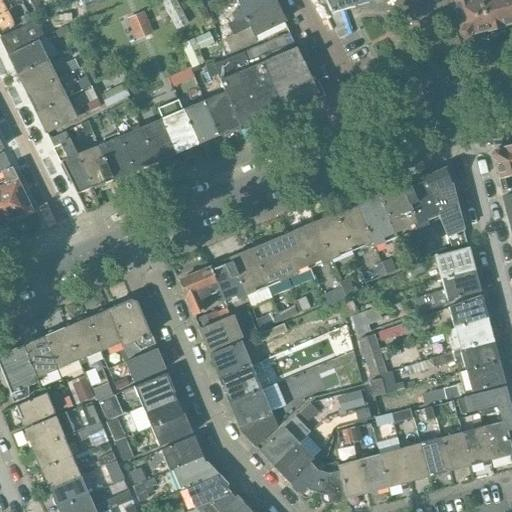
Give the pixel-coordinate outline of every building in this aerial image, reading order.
[(0,0),(0,34),(15,27),(2,3),(0,0)] [(28,0),(30,2),(22,6),(27,16),(43,8),(40,1),(39,0),(28,0)] [(273,2),(272,0),(234,0),(240,10),(230,14),(229,12),(213,19),(218,29),(226,25),(227,25),(273,2)] [(325,0),(331,10),(335,13),(352,8),(349,0),(325,0)] [(349,0),(352,8),(375,2),(374,0),(349,0)] [(451,0),(453,5),(451,8),(453,15),(457,17),(459,30),(458,32),(459,37),(463,40),(468,38),(469,36),(486,32),(477,0),(451,0)] [(511,0),(477,0),(486,32),(486,33),(488,32),(492,35),(499,33),(500,29),(503,28),(503,27),(511,24),(511,0)] [(283,21),(273,2),(227,25),(232,36),(249,27),(253,36),(283,21)] [(39,41),(45,38),(37,20),(32,22),(30,16),(17,22),(20,29),(1,38),(9,56),(39,41)] [(220,81),(225,94),(238,127),(267,115),(267,117),(268,116),(268,115),(291,105),(291,107),(292,106),(291,105),(314,96),(314,97),(316,97),(315,95),(318,94),(305,67),(306,66),(304,62),(303,63),(296,48),(285,53),(283,48),(293,43),(288,32),(214,65),(218,75),(220,81)] [(9,56),(19,75),(48,61),(39,41),(9,56)] [(196,45),(183,50),(191,68),(204,63),(196,45)] [(58,79),(48,61),(19,75),(28,94),(58,79)] [(209,79),(218,75),(214,65),(213,63),(204,67),(209,79)] [(181,72),(167,79),(171,86),(184,79),(181,72)] [(77,81),(81,92),(92,88),(87,77),(77,81)] [(67,98),(58,79),(28,94),(38,113),(67,98)] [(225,94),(204,103),(218,136),(238,127),(225,94)] [(67,98),(38,113),(47,133),(77,118),(80,116),(76,108),(73,109),(67,98)] [(97,99),(82,107),(85,114),(101,107),(97,99)] [(178,101),(157,109),(161,120),(175,154),(197,145),(183,112),(178,101)] [(129,102),(107,112),(110,118),(132,107),(129,102)] [(204,103),(183,112),(197,145),(218,136),(204,103)] [(102,134),(95,119),(89,121),(95,137),(102,134)] [(161,120),(142,128),(156,162),(175,154),(161,120)] [(81,125),(87,140),(95,137),(89,121),(81,125)] [(142,128),(121,137),(134,170),(156,162),(142,128)] [(121,137),(100,146),(113,179),(134,170),(121,137)] [(77,155),(69,139),(61,143),(62,146),(56,149),(78,194),(93,188),(77,155)] [(100,146),(77,155),(93,188),(113,179),(100,146)] [(494,161),(498,179),(503,178),(511,175),(511,147),(501,150),(502,151),(498,152),(496,150),(492,152),(490,156),(491,160),(494,161)] [(22,190),(11,168),(4,153),(0,154),(0,171),(2,170),(6,180),(0,183),(0,197),(10,223),(11,222),(14,224),(19,222),(21,218),(33,213),(24,195),(26,194),(24,189),(22,190)] [(438,216),(447,238),(451,248),(467,245),(463,230),(450,184),(444,170),(423,179),(438,216)] [(504,178),(498,179),(502,192),(507,190),(504,178)] [(423,179),(401,188),(418,229),(428,225),(426,221),(438,216),(423,179)] [(396,239),(418,229),(401,188),(379,197),(396,239)] [(510,224),(511,223),(511,195),(503,198),(510,224)] [(0,230),(5,228),(7,224),(10,223),(0,197),(0,230)] [(379,197),(357,207),(374,248),(396,239),(379,197)] [(357,207),(336,215),(351,252),(360,248),(362,253),(374,248),(357,207)] [(330,261),(351,252),(336,215),(315,224),(330,261)] [(309,270),(330,261),(315,224),(293,233),(309,270)] [(288,279),(309,270),(293,233),(272,242),(288,279)] [(436,252),(432,241),(424,244),(428,255),(436,252)] [(267,288),(288,279),(272,242),(251,251),(267,288)] [(415,247),(420,258),(428,255),(424,244),(415,247)] [(468,248),(453,252),(435,257),(441,280),(474,271),(468,248)] [(245,297),(267,288),(251,251),(230,260),(245,297)] [(395,272),(390,259),(380,264),(385,276),(395,272)] [(209,268),(219,292),(225,305),(245,297),(230,260),(209,268)] [(373,267),(378,279),(385,276),(380,264),(373,267)] [(420,264),(396,275),(401,284),(424,273),(420,264)] [(178,281),(193,316),(203,311),(198,300),(219,292),(209,268),(178,281)] [(444,291),(414,301),(419,313),(447,304),(446,302),(479,293),(474,271),(441,280),(444,291)] [(338,283),(340,287),(345,298),(355,294),(349,279),(338,283)] [(340,287),(319,296),(324,307),(345,298),(340,287)] [(206,300),(211,311),(222,307),(217,295),(206,300)] [(448,309),(454,330),(486,320),(480,296),(448,309)] [(297,301),(301,312),(309,309),(304,298),(297,301)] [(132,301),(110,310),(123,343),(123,344),(124,347),(129,361),(137,358),(131,344),(132,344),(139,350),(154,344),(138,304),(132,301)] [(342,301),(256,336),(260,344),(346,308),(342,301)] [(345,305),(349,316),(358,312),(354,302),(345,305)] [(277,314),(273,304),(266,307),(270,314),(255,320),(259,330),(281,321),(278,314),(277,314)] [(296,314),(293,307),(278,314),(281,321),(296,314)] [(218,320),(229,316),(226,309),(215,313),(218,320)] [(110,310),(88,319),(101,353),(123,344),(123,343),(110,310)] [(205,317),(209,325),(218,320),(215,313),(205,317)] [(350,318),(356,334),(367,330),(361,314),(350,318)] [(194,319),(208,350),(238,338),(229,316),(218,320),(209,325),(205,317),(204,315),(194,319)] [(80,362),(101,353),(88,319),(66,328),(80,362)] [(454,330),(446,332),(450,344),(457,342),(459,351),(492,341),(486,320),(454,330)] [(406,323),(378,332),(381,340),(408,331),(406,323)] [(344,326),(261,362),(264,370),(338,338),(343,351),(351,347),(344,326)] [(66,328),(45,337),(58,371),(80,362),(66,328)] [(374,335),(358,340),(363,355),(379,351),(374,335)] [(45,337),(23,346),(39,384),(38,379),(58,371),(45,337)] [(291,339),(282,343),(286,350),(294,346),(291,339)] [(210,355),(220,378),(251,366),(241,341),(210,355)] [(459,351),(465,371),(497,362),(492,341),(459,351)] [(23,346),(10,352),(0,356),(0,366),(15,402),(29,396),(26,389),(39,384),(23,346)] [(159,355),(157,350),(137,358),(129,361),(124,363),(133,384),(165,370),(159,355)] [(370,378),(386,374),(379,351),(363,355),(370,378)] [(452,353),(406,367),(409,376),(455,361),(452,353)] [(470,393),(503,384),(497,362),(465,371),(470,393)] [(262,389),(251,366),(220,378),(230,402),(262,389)] [(166,374),(134,387),(121,393),(126,403),(138,398),(142,408),(175,394),(166,374)] [(119,375),(112,378),(117,390),(125,387),(119,375)] [(53,391),(56,390),(64,387),(61,379),(50,383),(53,391)] [(71,385),(79,404),(93,398),(86,379),(71,385)] [(369,382),(373,398),(384,395),(380,379),(369,382)] [(98,403),(106,400),(113,397),(107,384),(92,390),(98,403)] [(462,384),(421,395),(424,405),(464,394),(462,384)] [(64,411),(72,407),(64,387),(56,390),(64,411)] [(307,400),(320,397),(318,388),(305,390),(307,400)] [(511,429),(511,417),(504,388),(456,400),(460,416),(477,411),(498,406),(502,424),(504,432),(505,432),(505,431),(511,429)] [(262,389),(230,402),(240,426),(272,412),(262,389)] [(47,393),(43,395),(16,406),(25,427),(55,414),(47,393)] [(142,408),(151,428),(183,415),(175,394),(142,408)] [(107,422),(105,423),(106,424),(115,420),(106,400),(98,403),(107,422)] [(309,404),(297,415),(305,424),(318,412),(309,404)] [(92,406),(80,410),(88,428),(99,424),(99,423),(92,406)] [(366,407),(353,410),(357,423),(369,420),(366,407)] [(423,409),(426,422),(434,420),(431,407),(423,409)] [(409,410),(390,415),(392,423),(393,424),(411,419),(409,410)] [(272,412),(240,426),(243,432),(242,432),(256,447),(278,426),(272,412)] [(67,413),(26,430),(34,450),(65,437),(74,434),(75,433),(67,413)] [(390,413),(373,418),(376,427),(392,423),(390,415),(390,413)] [(478,414),(468,417),(470,424),(480,422),(478,414)] [(183,415),(151,428),(159,448),(191,435),(183,415)] [(106,424),(114,444),(124,440),(115,420),(106,424)] [(75,433),(74,434),(77,442),(103,431),(100,423),(99,424),(88,428),(75,433)] [(502,424),(481,429),(490,460),(511,454),(510,453),(511,452),(511,446),(511,442),(508,443),(505,432),(504,432),(502,424)] [(361,441),(358,427),(350,429),(354,443),(361,441)] [(259,451),(274,466),(298,444),(283,428),(259,451)] [(352,442),(353,444),(354,443),(350,429),(341,432),(344,445),(352,442)] [(481,429),(461,434),(469,465),(490,460),(481,429)] [(461,434),(441,440),(449,471),(469,465),(461,434)] [(73,457),(65,437),(34,450),(42,469),(73,457)] [(201,458),(192,438),(160,451),(168,472),(172,471),(201,458)] [(396,438),(376,444),(379,456),(388,487),(408,482),(400,450),(396,438)] [(123,462),(132,458),(124,440),(114,444),(123,462)] [(441,440),(420,445),(429,476),(449,471),(441,440)] [(274,466),(289,482),(310,462),(313,459),(298,444),(274,466)] [(420,445),(400,450),(408,482),(429,476),(420,445)] [(112,453),(95,460),(99,468),(115,461),(112,453)] [(379,456),(358,461),(367,493),(388,487),(379,456)] [(42,469),(51,490),(82,477),(73,457),(42,469)] [(217,476),(209,467),(206,464),(204,465),(201,458),(172,471),(181,491),(186,489),(217,476)] [(346,498),(367,493),(358,461),(337,467),(346,498)] [(116,462),(105,466),(113,484),(124,480),(119,471),(116,462)] [(289,482),(302,496),(308,495),(309,491),(317,493),(323,473),(317,471),(310,462),(289,482)] [(327,503),(346,498),(337,467),(336,462),(325,465),(323,473),(317,493),(324,496),(323,499),(327,503)] [(231,491),(226,485),(217,476),(186,489),(194,510),(209,503),(228,494),(231,491)] [(90,497),(82,477),(51,490),(59,509),(90,497)] [(139,503),(162,493),(156,478),(132,487),(139,503)] [(59,509),(60,511),(104,511),(132,501),(129,491),(102,502),(98,493),(90,497),(59,509)] [(251,511),(231,491),(228,494),(209,503),(217,511),(251,511)] [(217,511),(209,503),(194,510),(196,511),(217,511)]
